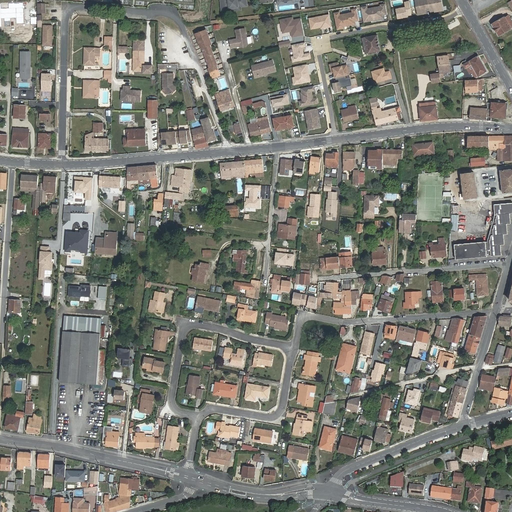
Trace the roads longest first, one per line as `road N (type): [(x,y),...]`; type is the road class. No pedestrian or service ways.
road 1 (residential): [(64,163),(67,7),(177,14),(227,150)]
road 2 (tertiary): [(511,127),(409,129),(227,150)]
road 3 (residential): [(292,346),(183,321),(168,407),(198,414)]
road 4 (residential): [(511,259),(320,278)]
road 5 (tertiary): [(186,477),(0,437)]
road 6 (tertiary): [(227,150),(64,163)]
road 7 (residential): [(495,311),(341,324)]
road 8 (residential): [(198,414),(210,406),(270,418),(280,408),(292,346)]
road 9 (residential): [(329,491),(348,469),(460,425)]
road 10 (tertiary): [(329,491),(250,494),(196,481)]
